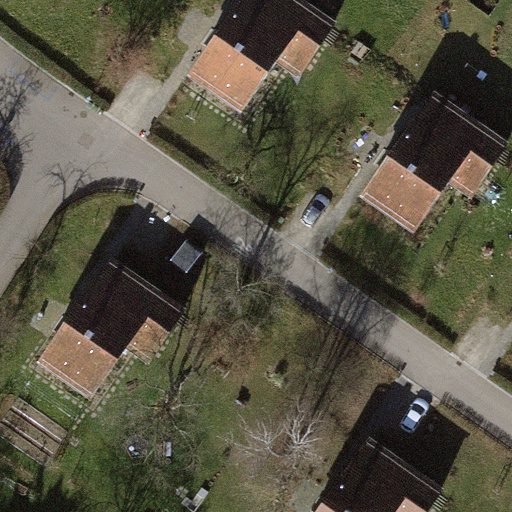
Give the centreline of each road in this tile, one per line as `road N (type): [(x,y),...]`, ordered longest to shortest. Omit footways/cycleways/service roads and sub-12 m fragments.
road 1 (residential): [(511,423),(177,184),(68,154)]
road 2 (residential): [(0,261),(68,154)]
